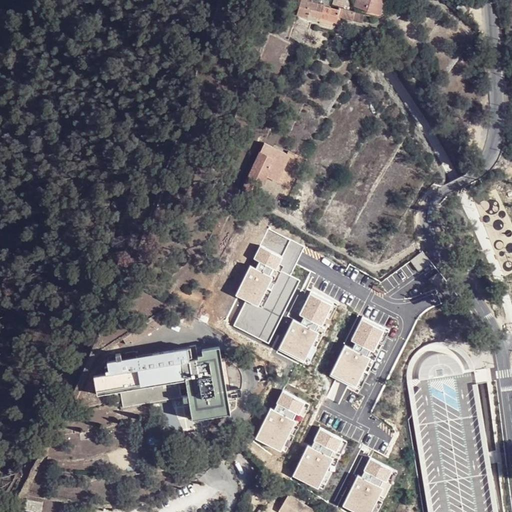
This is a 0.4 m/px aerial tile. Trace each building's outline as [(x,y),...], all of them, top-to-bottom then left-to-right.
[(334,0),(333,6),(339,7),(346,9),(348,2),(340,0),(334,0)] [(382,14),(385,0),(357,0),(356,7),(382,14)] [(361,22),(363,13),(346,9),(339,7),(338,9),(329,7),(325,7),(299,1),(295,16),(308,19),(309,16),(336,22),(338,16),(361,22)] [(455,7),(462,14),(467,9),(459,2),(455,7)] [(354,44),(362,32),(358,29),(349,43),(354,44)] [(267,140),(249,172),(264,179),(268,173),(280,178),(292,153),(267,140)] [(223,321),(269,343),(299,280),(289,275),(303,247),(266,229),(223,321)] [(306,291),(279,347),(308,362),(336,305),(306,291)] [(357,311),(329,367),(359,382),(386,325),(357,311)] [(167,313),(153,320),(158,328),(171,321),(167,313)] [(143,326),(127,335),(130,340),(132,343),(147,334),(143,326)] [(127,335),(122,338),(125,343),(130,340),(127,335)] [(467,373),(475,371),(472,362),(467,354),(459,347),(452,343),(442,342),(430,343),(419,348),(410,359),(406,369),(406,382),(412,381),(423,380),(459,374),(467,373)] [(92,374),(95,393),(118,389),(121,405),(179,395),(178,388),(185,387),(190,414),(228,407),(227,399),(235,398),(234,390),(241,389),(240,382),(241,374),(237,368),(236,367),(234,365),(232,363),(230,361),(228,360),(224,358),(222,349),(218,350),(218,346),(200,349),(201,354),(196,355),(194,345),(134,355),(133,349),(123,351),(124,357),(120,357),(119,352),(114,353),(115,358),(105,360),(106,364),(107,372),(104,372),(96,374),(92,374)] [(496,511),(488,458),(476,378),(475,371),(467,373),(459,374),(423,380),(412,381),(406,382),(411,416),(426,511),(496,511)] [(278,388),(254,437),(284,452),(308,402),(278,388)] [(228,407),(190,414),(191,418),(229,412),(228,407)] [(319,429),(295,478),(325,493),(349,443),(319,429)] [(366,455),(342,504),(358,511),(375,511),(396,469),(366,455)] [(310,511),(313,509),(289,494),(279,510),(283,511),(310,511)]
